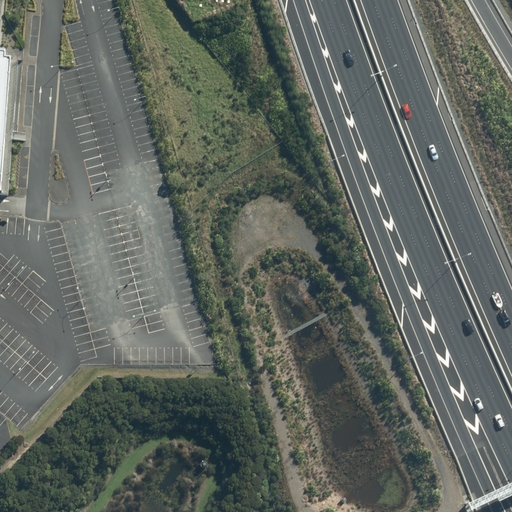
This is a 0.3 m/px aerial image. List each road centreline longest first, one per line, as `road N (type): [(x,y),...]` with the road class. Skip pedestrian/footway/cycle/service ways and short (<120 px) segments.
road 1 (track): [(301,504),(238,267),(241,232),(266,222),(310,238),(362,310),(445,471),(445,511)]
road 2 (motorway): [(497,511),(380,244),(320,78),(302,0)]
road 3 (motorway): [(511,453),(376,145),(324,0)]
road 4 (motorway): [(381,0),(511,328)]
road 5 (track): [(197,511),(216,462),(213,446),(176,434),(146,443),(92,511)]
